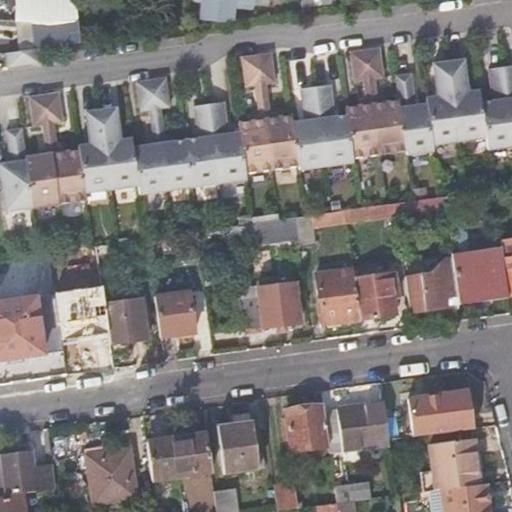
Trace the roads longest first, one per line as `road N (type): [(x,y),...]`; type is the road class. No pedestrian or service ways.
road 1 (residential): [(511,11),(307,41),(272,33),(211,44),(179,62),(0,84)]
road 2 (residential): [(499,343),(0,409)]
